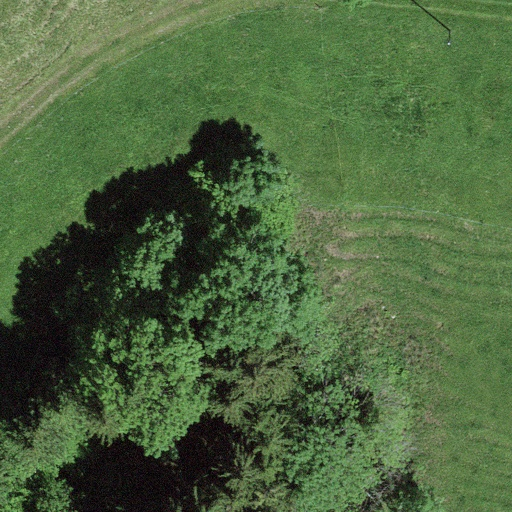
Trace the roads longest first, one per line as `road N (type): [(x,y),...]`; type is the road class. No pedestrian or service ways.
road 1 (track): [(218,0),(155,23),(0,126)]
road 2 (track): [(511,16),(368,0)]
